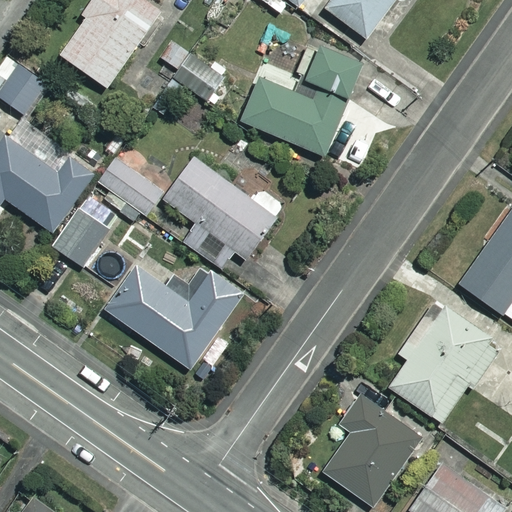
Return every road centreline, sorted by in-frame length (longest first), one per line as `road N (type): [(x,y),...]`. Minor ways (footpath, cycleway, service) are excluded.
road 1 (residential): [(197,494),(511,50)]
road 2 (tertiary): [(197,494),(0,355)]
